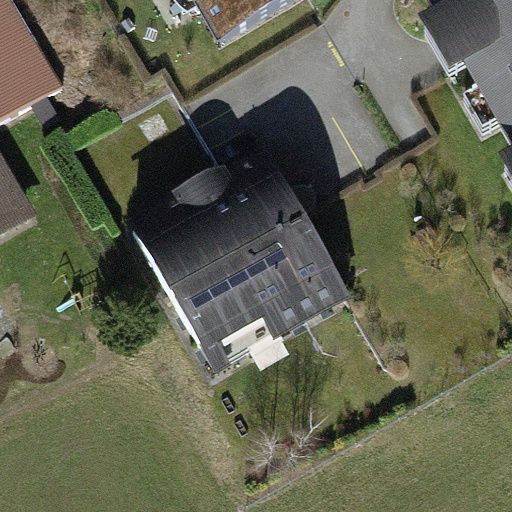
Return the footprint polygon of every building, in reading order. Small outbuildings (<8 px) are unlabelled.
[(0,0),(0,127),(64,91),(10,0),(0,0)] [(201,8),(222,43),(296,0),(209,0),(211,2),(201,8)] [(511,0),(430,0),(511,140),(511,0)] [(262,160),(133,236),(200,349),(267,309),(277,325),(338,288),(262,160)] [(0,172),(0,232),(26,217),(0,172)]
